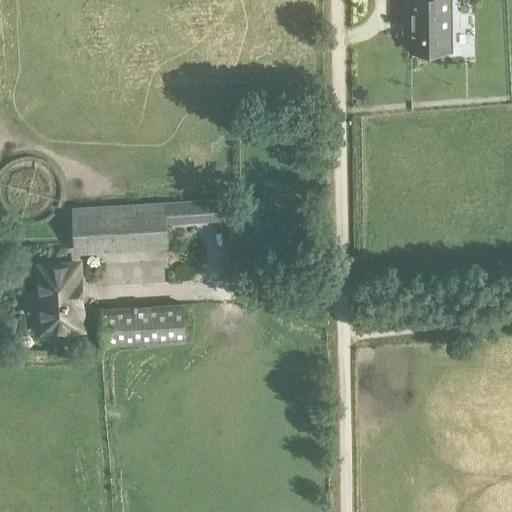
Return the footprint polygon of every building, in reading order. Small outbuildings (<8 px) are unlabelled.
[(410,0),(411,50),(451,49),(450,0),(410,0)] [(425,126),(427,173),(441,173),(439,126),(425,126)] [(166,202),(72,208),(75,254),(169,249),(168,225),(229,221),(228,198),(166,202)] [(61,329),(82,327),(78,264),(40,266),(44,321),(60,320),(61,329)] [(144,284),(165,284),(165,270),(144,270),(144,284)] [(185,303),(100,307),(103,345),(187,341),(185,303)]
